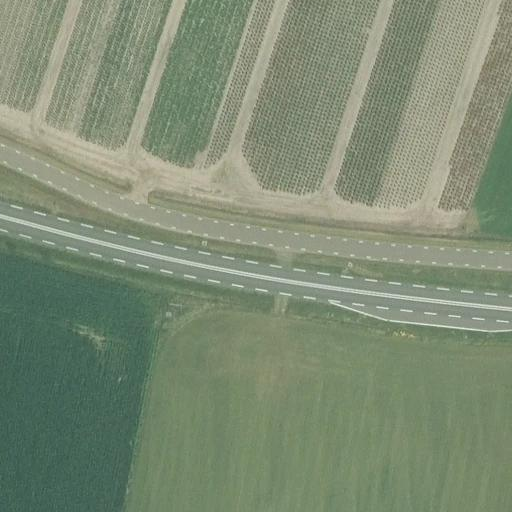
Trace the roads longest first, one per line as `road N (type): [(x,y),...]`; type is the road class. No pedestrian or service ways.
road 1 (unclassified): [(511,264),(209,233),(136,215),(0,153)]
road 2 (primary): [(511,311),(283,283),(0,218)]
